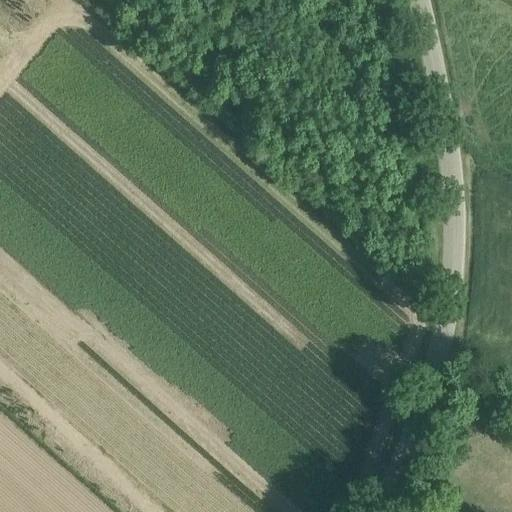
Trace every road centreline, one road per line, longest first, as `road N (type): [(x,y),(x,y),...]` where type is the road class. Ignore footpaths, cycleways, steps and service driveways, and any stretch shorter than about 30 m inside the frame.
road 1 (track): [(447,324),(416,306),(104,33),(86,8),(67,3),(50,11),(21,50)]
road 2 (unclassified): [(376,511),(447,324),(456,256),(437,76),(416,0)]
